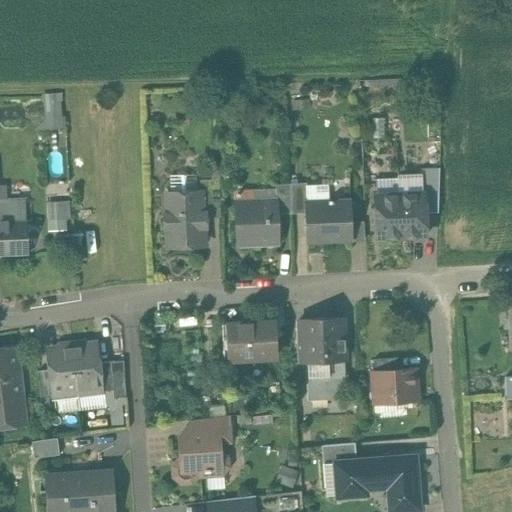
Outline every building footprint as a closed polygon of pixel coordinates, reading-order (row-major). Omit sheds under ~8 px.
[(45,119),(34,130),(66,129),(65,117),(62,117),(61,103),(44,103),(45,119)] [(439,169),(422,169),(423,194),(424,206),(438,205),(439,169)] [(171,194),(197,193),(196,175),(171,177),(171,194)] [(423,194),(398,195),(397,179),(376,180),(377,196),(375,196),(377,239),(425,237),(424,206),(423,194)] [(218,180),(200,181),(200,193),(202,192),(203,216),(220,216),(218,180)] [(306,185),(291,185),(291,186),(292,214),(305,213),(304,204),(307,204),(306,185)] [(25,201),(3,202),(2,186),(0,186),(0,254),(28,254),(26,221),(25,201)] [(291,186),(276,187),(277,201),(278,214),(292,214),(291,186)] [(171,194),(166,194),(167,214),(164,214),(160,219),(160,225),(165,230),(167,230),(168,247),(204,245),(203,216),(202,192),(200,193),(197,193),(171,194)] [(50,231),(71,229),(69,200),(48,201),(50,231)] [(277,201),(236,203),(238,244),(279,242),(278,214),(277,201)] [(307,204),(304,204),(305,213),(307,243),(349,241),(347,202),(307,204)] [(343,319),(299,320),(301,364),(306,363),(307,401),(346,400),(343,319)] [(273,322),(226,325),(228,361),(275,358),(273,322)] [(23,342),(0,345),(0,427),(32,424),(23,342)] [(97,346),(72,349),(78,397),(92,396),(98,388),(101,387),(99,364),(97,346)] [(72,349),(47,352),(49,370),(53,398),(54,398),(53,393),(56,393),(64,399),(78,397),(72,349)] [(398,358),(374,360),(375,372),(399,370),(398,358)] [(124,361),(111,363),(113,373),(124,371),(124,361)] [(111,363),(99,364),(101,387),(102,392),(113,391),(115,391),(113,373),(111,363)] [(375,372),(374,372),(376,404),(416,401),(413,369),(399,370),(375,372)] [(49,370),(38,372),(41,400),(53,398),(49,370)] [(124,371),(113,373),(115,391),(113,391),(114,399),(126,398),(124,371)] [(230,416),(206,419),(207,435),(219,434),(219,444),(232,443),(230,416)] [(207,435),(179,437),(181,461),(175,468),(176,476),(182,482),(191,481),(196,475),(210,474),(220,473),(222,472),(226,468),(226,466),(226,460),(225,458),(220,453),(219,444),(219,434),(207,435)] [(57,438),(32,442),(34,458),(59,455),(57,438)] [(358,443),(323,446),(325,467),(336,466),(360,463),(358,443)] [(360,463),(336,466),(339,499),(366,497),(365,484),(389,482),(391,511),(419,509),(414,458),(360,463)] [(115,511),(112,472),(45,476),(47,511),(115,511)]
